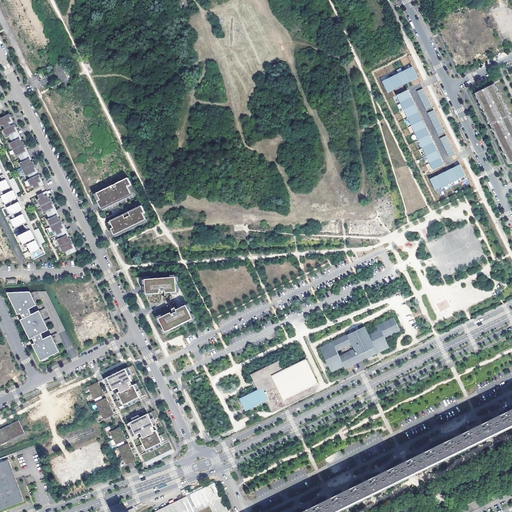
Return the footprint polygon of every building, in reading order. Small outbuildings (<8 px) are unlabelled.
[(436,0),(434,1),(438,9),(448,4),(445,0),(436,0)] [(439,12),(443,20),(453,15),(449,7),(439,12)] [(446,26),(450,34),(460,29),(456,21),(446,26)] [(511,26),(511,23),(503,27),(509,37),(511,35),(511,26)] [(500,29),(493,32),(498,43),(505,39),(500,29)] [(451,37),(455,45),(465,40),(461,32),(451,37)] [(489,34),(482,37),(487,48),(495,44),(489,34)] [(478,39),(471,43),(476,53),(484,49),(478,39)] [(465,46),(457,50),(463,60),(470,56),(465,46)] [(413,67),(405,71),(410,81),(418,78),(413,67)] [(405,71),(397,74),(403,85),(410,81),(405,71)] [(397,74),(390,78),(395,89),(403,85),(397,74)] [(382,81),(387,92),(395,89),(390,78),(382,81)] [(511,119),(495,84),(490,86),(511,130),(511,119)] [(511,130),(490,86),(477,93),(511,163),(511,162),(511,130)] [(432,107),(423,88),(417,91),(426,110),(432,107)] [(397,96),(400,103),(411,97),(407,90),(397,96)] [(477,93),(475,93),(510,164),(511,163),(477,93)] [(400,103),(403,110),(414,104),(411,97),(400,103)] [(403,110),(407,118),(418,112),(414,104),(403,110)] [(444,132),(433,110),(427,113),(438,135),(444,132)] [(411,125),(422,120),(418,112),(407,118),(411,125)] [(10,114),(0,118),(0,123),(2,126),(3,125),(5,129),(13,125),(10,117),(11,117),(10,114)] [(411,125),(415,133),(426,127),(422,120),(411,125)] [(13,125),(5,129),(3,130),(6,136),(8,135),(10,139),(18,135),(15,128),(16,127),(15,124),(13,125)] [(415,133),(418,140),(429,135),(426,127),(415,133)] [(18,135),(10,139),(12,142),(10,143),(13,150),(15,149),(24,144),(23,141),(22,142),(18,135)] [(418,140),(422,148),(433,143),(429,135),(418,140)] [(455,154),(445,136),(440,138),(449,157),(455,154)] [(422,148),(426,156),(437,150),(433,143),(422,148)] [(26,147),(24,144),(15,149),(18,156),(16,157),(18,160),(28,155),(24,148),(26,147)] [(426,156),(429,163),(440,158),(437,150),(426,156)] [(28,155),(18,160),(23,170),(25,169),(34,164),(33,161),(31,162),(28,155)] [(0,205),(26,259),(32,256),(33,258),(45,253),(41,244),(35,230),(17,193),(11,179),(0,156),(0,205)] [(429,163),(433,170),(444,165),(440,158),(429,163)] [(27,172),(24,173),(28,180),(30,179),(38,175),(34,168),(36,167),(34,164),(25,169),(27,172)] [(460,165),(452,168),(458,179),(465,176),(460,165)] [(452,168),(445,172),(450,183),(458,179),(452,168)] [(445,172),(437,176),(442,186),(450,183),(445,172)] [(38,175),(30,179),(35,189),(43,185),(39,178),(41,177),(39,174),(38,175)] [(430,179),(435,190),(442,186),(437,176),(430,179)] [(14,177),(11,179),(17,193),(21,191),(14,177)] [(100,199),(98,201),(101,207),(131,193),(128,186),(132,184),(128,177),(97,193),(100,199)] [(49,198),(46,191),(38,195),(39,199),(37,200),(41,206),(52,201),(51,198),(49,198)] [(131,193),(101,207),(102,209),(132,195),(131,193)] [(53,204),(52,201),(41,206),(44,213),(46,212),(47,215),(55,211),(52,204),(53,204)] [(111,228),(115,235),(146,219),(144,213),(145,212),(142,205),(111,221),(114,227),(111,228)] [(55,211),(47,215),(48,216),(46,217),(50,226),(62,221),(60,218),(59,219),(55,211)] [(115,235),(115,237),(147,221),(146,219),(115,235)] [(62,221),(50,226),(52,230),(54,229),(57,235),(65,231),(62,224),(63,224),(62,221)] [(38,228),(35,230),(41,244),(45,242),(38,228)] [(65,231),(57,235),(58,236),(55,237),(60,246),(72,241),(70,238),(69,238),(65,231)] [(73,244),(72,241),(60,246),(62,250),(64,249),(67,256),(75,252),(72,244),(73,244)] [(147,294),(160,293),(160,291),(166,291),(166,293),(177,292),(176,277),(145,279),(147,294)] [(46,291),(31,292),(35,301),(41,298),(45,308),(40,310),(41,314),(47,311),(50,318),(45,321),(46,324),(52,321),(57,332),(52,335),(56,344),(62,342),(58,334),(65,330),(46,291)] [(31,292),(7,292),(18,315),(21,313),(22,316),(23,319),(21,320),(30,339),(33,338),(34,340),(35,343),(33,344),(41,361),(60,352),(56,344),(52,335),(44,339),(41,334),(49,330),(46,324),(45,321),(41,314),(40,310),(32,314),(29,309),(37,305),(35,301),(31,292)] [(171,312),(159,318),(166,332),(194,319),(187,305),(177,309),(178,311),(172,314),(171,312)] [(322,348),(334,372),(345,366),(346,368),(392,347),(387,338),(402,331),(396,318),(378,326),(380,331),(370,335),(366,327),(322,348)] [(241,398),(247,411),(268,401),(274,411),(316,391),(314,385),(319,383),(308,359),(286,370),(282,361),(253,374),(261,390),(241,398)] [(132,365),(105,379),(108,384),(110,383),(114,390),(119,387),(130,382),(132,381),(129,375),(135,371),(132,365)] [(213,376),(187,389),(191,396),(206,389),(212,402),(197,409),(211,438),(237,425),(213,376)] [(98,382),(88,387),(94,399),(105,394),(98,382)] [(130,382),(119,387),(121,391),(131,386),(130,382)] [(119,410),(147,396),(143,388),(137,391),(134,384),(131,386),(121,391),(118,392),(121,399),(115,402),(119,410)] [(107,398),(96,403),(104,419),(114,414),(107,398)] [(476,427),(483,441),(487,439),(511,426),(511,409),(480,425),(476,427)] [(155,410),(127,424),(130,429),(132,428),(136,435),(141,432),(152,427),(155,426),(151,420),(158,417),(155,410)] [(25,433),(8,442),(8,443),(27,434),(19,418),(0,427),(0,429),(19,421),(25,433)] [(19,421),(0,429),(0,445),(8,442),(25,433),(19,421)] [(121,427),(110,432),(117,445),(127,440),(121,427)] [(152,427),(141,432),(143,436),(153,431),(152,427)] [(465,449),(483,441),(476,427),(458,436),(465,449)] [(143,444),(137,447),(145,464),(164,454),(174,450),(166,433),(159,436),(156,430),(153,431),(143,436),(140,438),(143,444)] [(129,443),(118,448),(126,464),(136,459),(129,443)] [(421,454),(427,468),(446,458),(440,445),(421,454)] [(411,476),(427,468),(421,454),(405,462),(364,482),(371,496),(411,476)] [(8,459),(0,461),(0,509),(23,501),(8,459)] [(352,505),(371,496),(364,482),(346,491),(352,505)] [(187,511),(212,500),(214,504),(217,511),(227,511),(214,484),(156,511),(187,511)] [(469,511),(509,492),(506,486),(453,511),(469,511)] [(196,511),(210,506),(214,504),(212,500),(187,511),(196,511)] [(332,511),(327,500),(308,509),(309,511),(332,511)]
